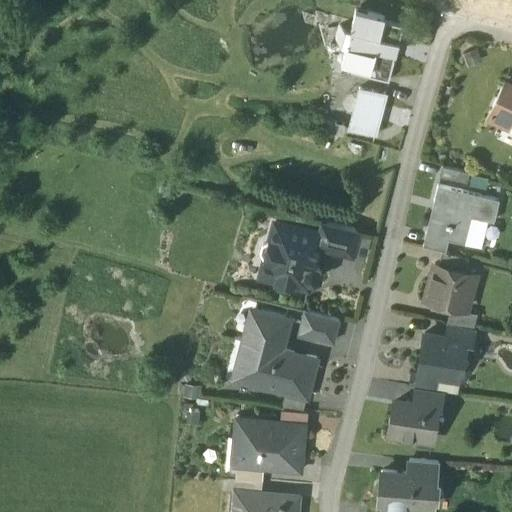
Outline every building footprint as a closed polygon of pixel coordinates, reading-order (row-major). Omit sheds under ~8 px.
[(511,0),(486,0),(511,9),(511,0)] [(385,16),(355,8),(351,26),(339,23),(335,40),(346,43),(341,61),(349,63),(348,69),(389,80),(396,54),(399,42),(403,25),(384,19),(385,16)] [(511,83),(504,80),(489,112),(511,123),(511,83)] [(385,93),(360,86),(350,125),(375,132),(385,93)] [(470,172),(443,165),(440,177),(467,184),(470,172)] [(499,200),(438,185),(426,233),(448,238),(448,239),(465,243),(472,216),(494,222),(499,200)] [(321,231),(275,219),(270,237),(269,237),(262,241),(260,249),(264,257),(265,257),(264,260),(276,263),(273,278),(276,278),(276,279),(279,285),(286,287),(292,284),(293,283),(308,287),(310,279),(314,280),(320,277),(321,271),(318,265),(313,264),(315,253),(317,254),(320,241),(322,232),(321,231)] [(355,228),(324,220),(321,231),(322,232),(320,241),(329,244),(328,247),(352,254),(358,231),(355,230),(355,228)] [(448,238),(426,233),(423,245),(445,250),(448,239),(448,238)] [(469,257),(442,251),(438,264),(465,271),(469,257)] [(438,264),(435,263),(426,298),(466,308),(475,274),(466,271),(465,271),(438,264)] [(306,356),(294,353),(295,350),(282,347),(290,316),(256,307),(247,340),(253,342),(243,378),(287,389),(306,394),(307,394),(317,356),(307,353),(306,356)] [(339,317),(305,308),(302,320),(309,322),(307,333),(334,340),(339,317)] [(476,328),(448,323),(446,336),(463,339),(463,340),(474,342),(476,328)] [(446,336),(428,333),(425,351),(422,350),(419,369),(436,372),(436,377),(456,380),(458,367),(464,368),(469,365),(470,357),(467,352),(461,351),(463,340),(463,339),(446,336)] [(436,372),(419,369),(418,372),(412,371),(410,385),(416,386),(434,388),(436,377),(436,372)] [(434,388),(416,386),(414,400),(438,404),(438,405),(441,405),(444,390),(434,388)] [(306,394),(287,389),(283,406),(303,408),(306,394)] [(414,400),(409,399),(404,402),(394,401),(389,432),(400,434),(404,439),(412,440),(416,437),(432,439),(438,405),(438,404),(414,400)] [(306,420),(236,413),(234,437),(245,438),(242,462),(265,464),(275,465),(276,451),(303,454),(306,420)] [(439,460),(410,457),(409,470),(435,473),(435,474),(438,474),(439,460)] [(242,462),(239,461),(237,474),(263,477),(265,464),(242,462)] [(409,470),(382,468),(379,500),(383,500),(383,507),(410,510),(411,503),(433,505),(433,497),(434,497),(443,489),(435,480),(435,474),(435,473),(409,470)] [(237,474),(223,473),(222,485),(236,486),(237,474)] [(263,477),(237,474),(236,486),(262,488),(263,477)] [(262,488),(236,486),(233,511),(296,511),(299,492),(262,488)]
